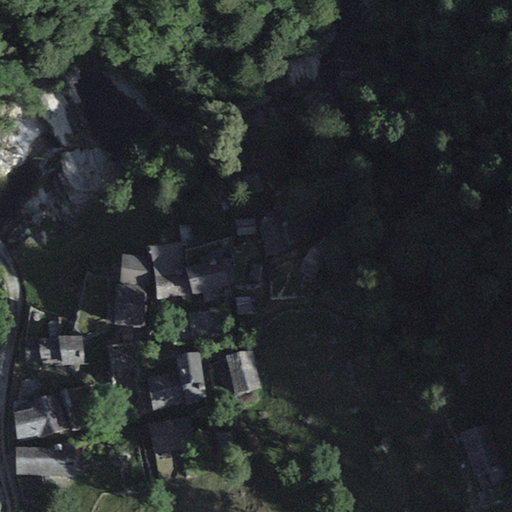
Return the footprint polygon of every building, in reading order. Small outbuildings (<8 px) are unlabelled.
[(262,223),(267,250),(285,246),(280,219),(262,223)] [(254,221),(234,224),(236,237),(256,234),(254,221)] [(188,277),(187,270),(181,246),(153,251),(160,283),(188,277)] [(122,260),(120,289),(145,291),(150,291),(151,262),(122,260)] [(224,263),(187,270),(188,277),(192,296),(229,288),(224,263)] [(120,289),(116,289),(114,326),(143,328),(145,291),(120,289)] [(80,339),(57,341),(59,363),(60,371),(82,369),(80,339)] [(59,363),(57,341),(39,343),(41,358),(41,365),(59,363)] [(41,358),(39,343),(25,344),(26,360),(41,358)] [(107,348),(113,386),(140,382),(135,344),(107,348)] [(228,358),(234,394),(258,390),(252,354),(228,358)] [(198,356),(176,361),(179,374),(185,403),(207,398),(198,356)] [(154,409),(185,403),(179,374),(148,380),(154,409)] [(65,431),(57,397),(31,404),(34,412),(16,416),(16,439),(39,434),(40,438),(65,431)] [(149,431),(154,455),(186,448),(182,424),(149,431)] [(500,470),(487,429),(461,437),(474,478),(500,470)] [(18,454),(19,476),(73,475),(72,448),(58,448),(58,453),(18,454)]
